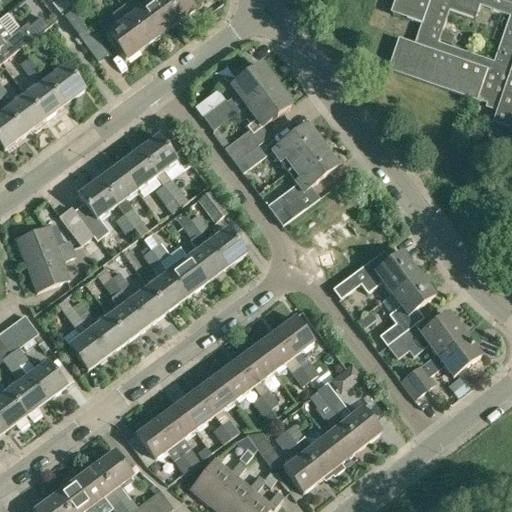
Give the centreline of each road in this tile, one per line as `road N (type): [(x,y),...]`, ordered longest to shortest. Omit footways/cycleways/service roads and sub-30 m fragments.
road 1 (residential): [(511,320),(454,264),(264,9)]
road 2 (residential): [(0,478),(296,272)]
road 3 (residential): [(296,272),(166,83)]
road 4 (residential): [(433,445),(296,272)]
road 5 (residential): [(0,204),(166,83)]
road 6 (residential): [(166,83),(264,9)]
